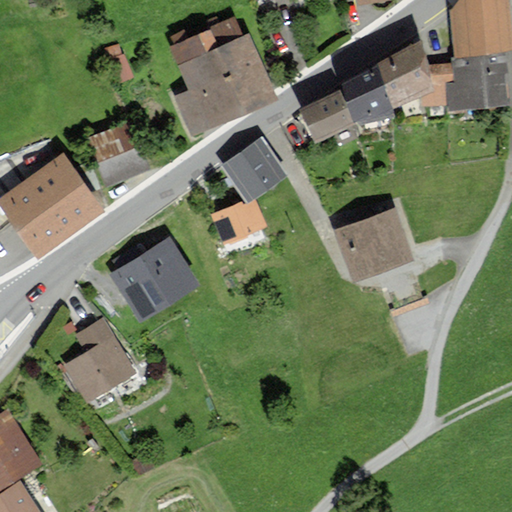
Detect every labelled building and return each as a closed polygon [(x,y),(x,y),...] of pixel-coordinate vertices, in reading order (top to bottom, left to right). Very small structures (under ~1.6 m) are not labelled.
[(508,49),(501,0),(461,0),(454,12),(459,54),(508,49)] [(281,94),(253,29),(246,33),(238,15),(175,42),(194,87),(180,93),(196,130),(281,94)] [(450,74),(433,37),(390,57),(407,94),(450,74)] [(507,55),(455,60),(458,84),(450,84),(453,109),(511,102),(507,55)] [(410,100),(407,94),(390,57),(354,74),(370,108),(410,100)] [(363,112),(348,84),(313,103),(328,131),(363,112)] [(154,165),(135,118),(95,134),(115,181),(154,165)] [(288,170),(263,137),(234,159),(258,191),(288,170)] [(100,208),(63,157),(0,203),(38,254),(100,208)] [(269,219),(259,197),(251,201),(249,196),(217,210),(230,237),(269,219)] [(412,260),(396,213),(340,233),(356,280),(412,260)] [(147,312),(204,277),(177,235),(121,270),(147,312)] [(140,368),(105,316),(79,333),(89,347),(69,360),(94,398),(140,368)] [(0,488),(39,464),(6,412),(0,416),(0,488)] [(36,511),(19,484),(0,495),(0,511),(36,511)]
